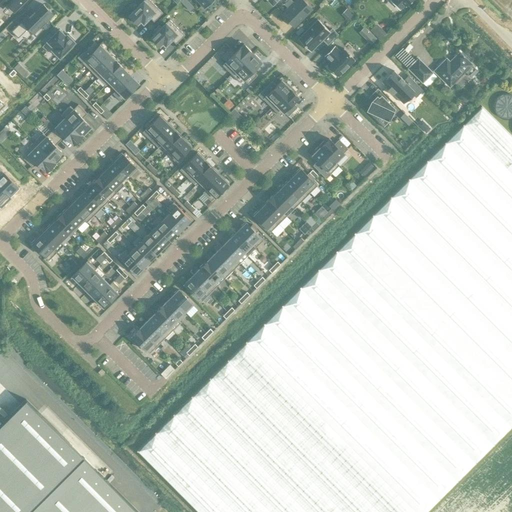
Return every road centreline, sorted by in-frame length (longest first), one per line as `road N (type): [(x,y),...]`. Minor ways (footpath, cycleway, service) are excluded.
road 1 (residential): [(3,242),(41,310),(73,341),(88,343),(257,173)]
road 2 (residential): [(161,80),(176,76),(235,18),(248,18),(331,101)]
road 3 (residential): [(161,80),(3,242)]
road 4 (unknown): [(167,511),(33,382),(0,365)]
road 5 (residential): [(435,0),(331,101)]
